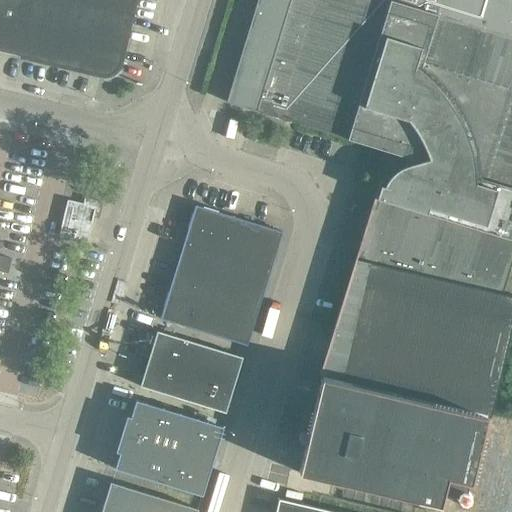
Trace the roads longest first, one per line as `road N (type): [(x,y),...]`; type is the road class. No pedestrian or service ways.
road 1 (unclassified): [(224,511),(304,253),(309,208),(304,184),(161,137)]
road 2 (unclassified): [(67,435),(161,137)]
road 3 (unclassified): [(161,137),(0,96)]
road 4 (unclassified): [(161,137),(203,0)]
